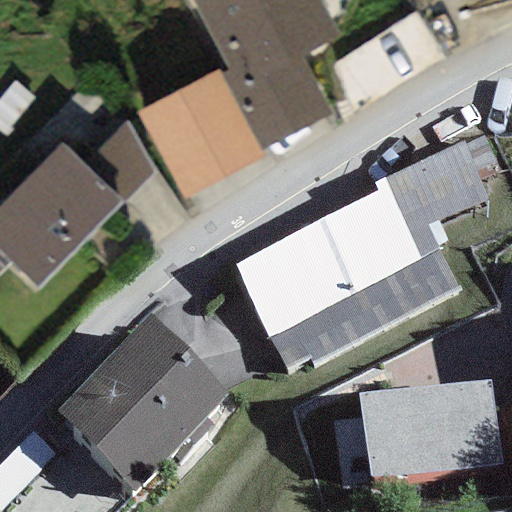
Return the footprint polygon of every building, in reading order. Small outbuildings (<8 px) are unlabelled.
[(321,0),(191,0),(228,72),(220,76),(259,151),(332,114),(303,57),(340,38),(321,0)] [(216,70),(137,112),(183,200),(263,158),(259,151),(220,76),(216,70)] [(109,104),(63,148),(122,204),(154,170),(127,122),(109,104)] [(377,192),(233,266),(284,368),(308,357),(311,363),(459,292),(437,246),(448,241),(439,222),(487,199),(460,142),(373,184),(377,192)] [(63,148),(59,144),(0,203),(0,271),(6,266),(34,293),(122,204),(63,148)] [(228,394),(149,316),(53,412),(133,490),(228,394)] [(490,378),(359,394),(369,480),(500,465),(490,378)] [(0,511),(21,511),(61,466),(39,447),(0,491),(0,511)]
